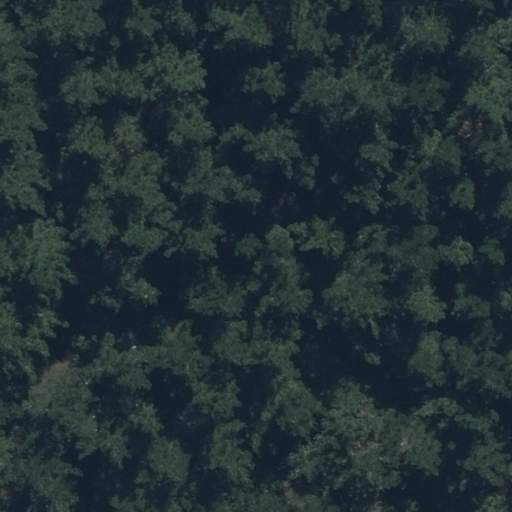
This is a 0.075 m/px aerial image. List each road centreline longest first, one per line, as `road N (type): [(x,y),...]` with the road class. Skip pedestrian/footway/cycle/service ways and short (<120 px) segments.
road 1 (track): [(43,318),(6,0)]
road 2 (track): [(65,511),(43,318)]
